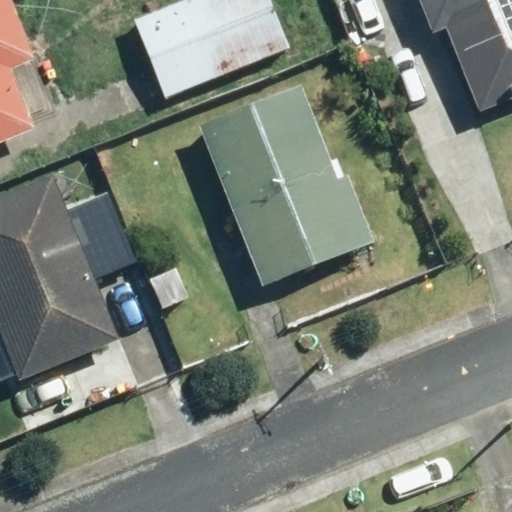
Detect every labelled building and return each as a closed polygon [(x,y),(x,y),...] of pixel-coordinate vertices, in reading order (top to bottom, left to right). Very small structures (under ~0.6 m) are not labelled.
[(0,0),(0,150),(29,139),(4,77),(30,67),(2,0),(0,0)] [(194,0),(130,26),(163,105),(287,54),(264,0),(194,0)] [(511,102),(511,0),(410,0),(429,43),(442,37),(475,118),(511,102)] [(298,96),(196,135),(258,294),(371,250),(344,181),(333,185),(298,96)] [(114,349),(49,186),(0,205),(0,350),(15,388),(114,349)]
